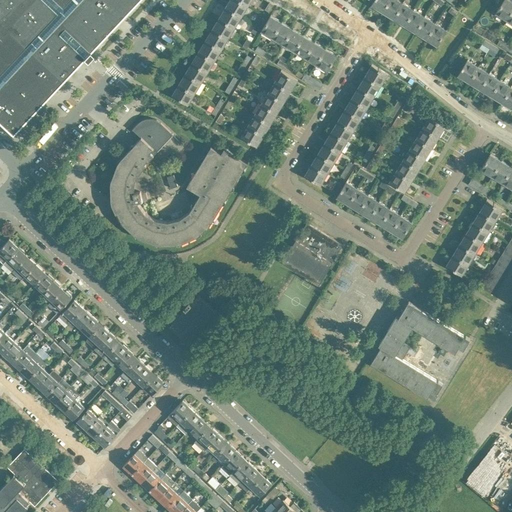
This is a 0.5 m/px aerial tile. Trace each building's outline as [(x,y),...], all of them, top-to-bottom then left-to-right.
[(0,0),(0,71),(51,17),(51,11),(38,0),(0,0)] [(140,0),(86,0),(72,15),(73,33),(83,42),(82,43),(92,52),(140,0)] [(242,16),(249,5),(240,0),(229,0),(226,6),(242,16)] [(382,12),(389,0),(374,0),(371,5),(382,12)] [(393,19),(403,3),(398,0),(389,0),(382,12),(393,19)] [(455,0),(452,4),(459,9),(462,5),(455,0)] [(507,21),(511,12),(511,1),(510,0),(504,0),(496,14),(507,21)] [(269,12),(274,5),(270,2),(266,9),(269,12)] [(404,26),(414,9),(403,3),(393,19),(404,26)] [(236,27),(242,16),(226,6),(219,17),(236,27)] [(459,12),(452,7),(449,11),(456,16),(459,12)] [(414,33),(425,16),(414,9),(404,26),(414,33)] [(273,38),(282,22),(271,15),(261,31),(273,38)] [(425,39),(436,23),(425,16),(414,33),(425,39)] [(229,38),(236,27),(219,17),(213,28),(229,38)] [(260,27),(265,19),(261,17),(256,25),(260,27)] [(284,44),(293,28),(282,22),(273,38),(284,44)] [(437,47),(447,30),(436,23),(425,39),(437,47)] [(256,34),(260,27),(256,25),(252,31),(256,34)] [(222,49),(229,38),(213,28),(206,39),(222,49)] [(294,51),(304,35),(293,28),(284,44),(294,51)] [(494,36),(485,31),(483,35),(491,40),(494,36)] [(84,60),(58,35),(53,36),(0,92),(0,122),(14,135),(66,80),(84,60)] [(305,58),(315,42),(304,35),(294,51),(305,58)] [(247,48),(252,41),(247,38),(243,46),(247,48)] [(215,60),(222,49),(206,39),(199,50),(215,60)] [(490,49),(492,44),(485,40),(482,44),(490,49)] [(508,45),(499,40),(497,44),(505,49),(508,45)] [(316,64),(326,48),(315,42),(305,58),(316,64)] [(499,49),(492,44),(490,49),(497,53),(499,49)] [(265,50),(258,46),(255,50),(262,54),(265,50)] [(328,71),(337,55),(326,48),(316,64),(328,71)] [(209,72),(215,60),(199,50),(192,62),(209,72)] [(272,55),(265,50),(262,54),(270,59),(272,55)] [(247,64),(252,57),(248,54),(243,62),(247,64)] [(257,64),(261,57),(257,54),(252,62),(257,64)] [(287,63),(280,59),(277,63),(284,68),(287,63)] [(469,83),(479,66),(468,59),(457,76),(469,83)] [(202,82),(209,72),(192,62),(186,72),(202,82)] [(243,72),(247,64),(243,62),(239,69),(243,72)] [(292,72),(294,68),(287,63),(284,68),(292,72)] [(381,86),(388,74),(371,64),(365,75),(381,86)] [(480,90),(490,73),(479,66),(469,83),(480,90)] [(247,79),(252,71),(247,69),(243,77),(247,79)] [(298,80),(281,70),(274,81),(291,91),(298,80)] [(195,93),(202,82),(186,72),(179,83),(195,93)] [(491,96),(501,80),(490,73),(480,90),(491,96)] [(323,84),(310,75),(306,81),(320,90),(323,84)] [(375,97),(381,86),(365,75),(358,86),(375,97)] [(233,87),(239,78),(234,76),(229,84),(233,87)] [(243,86),(247,79),(243,77),(239,84),(243,86)] [(502,103),(511,86),(501,80),(491,96),(502,103)] [(291,91),(274,81),(268,92),(284,102),(291,91)] [(188,105),(195,93),(179,83),(172,95),(188,105)] [(230,93),(233,87),(229,84),(225,91),(230,93)] [(368,107),(375,97),(358,86),(351,97),(368,107)] [(406,96),(411,88),(407,86),(402,93),(406,96)] [(511,109),(511,86),(502,103),(511,109)] [(234,101),(238,94),(234,91),(230,99),(234,101)] [(284,102),(268,92),(261,103),(278,113),(284,102)] [(362,118),(368,107),(351,97),(345,108),(362,118)] [(220,108),(225,101),(221,98),(216,106),(220,108)] [(230,108),(234,101),(230,99),(225,106),(230,108)] [(398,110),(403,102),(398,100),(393,108),(398,110)] [(406,111),(411,103),(407,101),(402,109),(406,111)] [(278,113),(261,103),(254,114),(271,124),(278,113)] [(216,115),(220,108),(216,106),(212,113),(216,115)] [(362,118),(345,108),(338,119),(355,129),(362,118)] [(394,117),(398,110),(393,108),(389,115),(394,117)] [(220,124),(225,116),(221,113),(216,121),(220,124)] [(271,124),(254,114),(248,125),(264,135),(271,124)] [(397,126),(402,118),(398,116),(393,124),(397,126)] [(446,126),(429,116),(422,127),(439,137),(446,126)] [(208,228),(212,222),(211,221),(210,220),(212,216),(214,218),(223,204),(220,203),(222,199),(224,200),(225,200),(231,190),(231,189),(229,188),(231,184),(234,186),(242,172),(241,171),(240,170),(242,166),(244,168),(248,162),(224,148),(221,153),(211,146),(187,186),(200,194),(190,211),(180,218),(168,221),(156,219),(146,213),(140,204),(138,202),(143,201),(143,202),(148,198),(146,192),(148,184),(152,177),(142,171),(143,169),(147,165),(145,163),(148,160),(149,161),(173,134),(160,122),(157,120),(156,119),(152,118),(151,118),(148,118),(146,118),(143,120),(142,120),(139,123),(132,129),(133,130),(141,137),(134,145),(135,146),(131,149),(131,148),(121,159),(123,161),(121,164),(119,163),(118,163),(112,180),(114,180),(114,185),(112,184),(111,185),(111,200),(110,201),(110,202),(110,203),(111,204),(112,205),(113,205),(116,213),(118,212),(122,220),(124,219),(127,222),(125,223),(124,224),(136,235),(136,234),(137,232),(141,235),(140,236),(140,237),(157,244),(157,243),(157,241),(161,241),(161,243),(161,244),(176,244),(176,243),(176,241),(180,240),(181,242),(181,243),(198,235),(197,235),(196,233),(199,230),(201,232),(206,227),(208,228)] [(348,141),(355,129),(338,119),(331,131),(348,141)] [(385,132),(389,124),(385,122),(380,130),(385,132)] [(393,133),(397,126),(393,124),(389,130),(393,133)] [(264,135),(248,125),(241,136),(258,146),(264,135)] [(439,137),(422,127),(416,138),(433,148),(439,137)] [(381,139),(385,132),(380,130),(376,137),(381,139)] [(348,141),(331,131),(325,141),(341,152),(348,141)] [(384,148),(389,140),(384,138),(380,145),(384,148)] [(433,148),(416,138),(409,149),(426,159),(433,148)] [(335,163),(341,152),(325,141),(318,152),(335,163)] [(371,154),(376,146),(371,144),(367,152),(371,154)] [(380,155),(384,148),(380,145),(376,153),(380,155)] [(426,159),(409,149),(402,159),(419,170),(426,159)] [(328,174),(335,163),(318,152),(311,164),(328,174)] [(367,161),(371,154),(367,152),(363,159),(367,161)] [(492,177),(502,160),(491,153),(480,170),(492,177)] [(419,170),(402,159),(396,170),(413,181),(419,170)] [(371,170),(375,162),(371,160),(366,167),(371,170)] [(503,183),(511,168),(511,166),(502,160),(492,177),(503,183)] [(349,171),(354,163),(350,161),(345,169),(349,171)] [(321,185),(328,174),(311,164),(305,175),(321,185)] [(368,171),(360,167),(358,171),(365,176),(368,171)] [(511,188),(511,168),(503,183),(511,188)] [(345,178),(346,176),(349,171),(345,169),(342,173),(340,176),(345,178)] [(413,181),(396,170),(389,182),(405,192),(413,181)] [(470,177),(488,185),(491,178),(474,170),(470,177)] [(373,180),(375,176),(368,171),(365,176),(373,180)] [(482,192),(486,186),(472,178),(468,184),(482,192)] [(387,189),(390,185),(382,180),(380,185),(387,189)] [(347,204),(358,187),(347,181),(337,197),(347,204)] [(394,193),(397,189),(390,185),(387,189),(394,193)] [(359,211),(369,194),(358,187),(347,204),(359,211)] [(370,218),(380,201),(369,194),(359,211),(370,218)] [(409,203),(411,199),(404,194),(401,198),(409,203)] [(507,201),(498,196),(495,200),(504,206),(507,201)] [(416,207),(418,203),(411,199),(409,203),(416,207)] [(496,221),(503,209),(487,199),(480,210),(496,221)] [(380,224),(391,208),(380,201),(370,218),(380,224)] [(391,231),(401,215),(391,208),(380,224),(391,231)] [(490,231),(496,221),(480,210),(473,221),(490,231)] [(403,238),(413,222),(401,215),(391,231),(403,238)] [(483,242),(490,231),(473,221),(467,232),(483,242)] [(333,261),(343,245),(307,222),(297,239),(296,238),(282,261),(319,284),(333,261)] [(476,253),(483,242),(467,232),(460,243),(476,253)] [(0,259),(4,263),(19,247),(9,238),(5,242),(1,247),(0,248),(0,259)] [(469,264),(476,253),(460,243),(453,254),(469,264)] [(511,260),(511,252),(509,251),(511,246),(511,245),(508,243),(502,254),(506,256),(511,260)] [(13,271),(27,256),(24,253),(25,252),(19,247),(4,263),(13,271)] [(462,275),(469,264),(453,254),(446,265),(462,275)] [(502,262),(506,256),(502,254),(495,265),(499,267),(508,273),(511,268),(502,262)] [(25,275),(36,264),(36,263),(31,258),(30,259),(27,256),(13,271),(21,279),(25,275)] [(511,266),(511,260),(506,256),(502,262),(511,268),(511,266)] [(34,284),(45,273),(42,270),(43,269),(37,263),(37,264),(36,264),(25,275),(34,284)] [(495,273),(499,267),(495,265),(488,276),(492,278),(501,284),(504,279),(495,273)] [(504,279),(508,273),(499,267),(495,273),(504,279)] [(43,292),(54,280),(54,279),(49,274),(48,275),(45,273),(34,284),(43,292)] [(489,284),(492,278),(488,276),(481,287),(494,295),(498,289),(489,284)] [(498,289),(501,284),(492,278),(489,284),(498,289)] [(52,300),(62,289),(59,286),(60,285),(55,280),(54,280),(43,292),(52,300)] [(11,291),(5,286),(2,289),(8,294),(11,291)] [(61,309),(72,297),(71,296),(72,295),(66,290),(65,292),(62,289),(52,300),(61,309)] [(16,296),(11,291),(8,294),(13,299),(16,296)] [(190,344),(219,314),(199,295),(191,303),(189,301),(184,307),(186,309),(170,325),(190,344)] [(72,320),(84,308),(75,299),(59,315),(69,324),(72,320)] [(470,338),(469,338),(409,301),(408,301),(398,317),(396,316),(386,331),(383,329),(381,333),(384,335),(378,345),(381,346),(371,362),(428,397),(434,401),(438,395),(436,394),(443,383),(403,359),(407,352),(406,351),(411,344),(404,340),(413,326),(455,352),(459,346),(463,349),(470,338)] [(29,307),(23,302),(20,306),(26,311),(29,307)] [(34,312),(29,307),(26,311),(31,316),(34,312)] [(81,328),(92,316),(84,308),(72,320),(81,328)] [(90,336),(101,324),(92,316),(81,328),(90,336)] [(46,324),(41,319),(38,322),(43,327),(46,324)] [(99,345),(110,332),(101,324),(90,336),(98,344),(99,345)] [(41,330),(36,325),(33,328),(38,333),(41,330)] [(54,331),(50,327),(46,330),(51,335),(54,331)] [(0,350),(3,353),(14,340),(6,332),(0,338),(0,350)] [(104,357),(119,341),(110,332),(99,345),(98,344),(95,348),(104,357)] [(305,338),(301,335),(298,341),(319,354),(322,348),(318,345),(321,340),(309,332),(305,338)] [(12,361),(23,349),(14,340),(3,353),(12,361)] [(56,350),(59,346),(54,341),(51,345),(56,350)] [(117,361),(128,349),(119,341),(104,357),(113,365),(117,361)] [(72,348),(67,343),(64,347),(69,351),(72,348)] [(20,369),(36,353),(27,344),(23,349),(12,361),(20,369)] [(125,369),(137,357),(128,349),(117,361),(125,369)] [(29,378),(41,365),(45,361),(36,353),(20,369),(29,378)] [(134,378),(146,365),(137,357),(125,369),(134,378)] [(77,362),(72,358),(68,361),(73,366),(77,362)] [(50,373),(41,365),(29,378),(38,386),(50,373)] [(143,386),(155,374),(146,365),(134,378),(143,386)] [(47,394),(59,382),(50,373),(38,386),(47,394)] [(94,379),(89,374),(86,378),(91,382),(94,379)] [(152,394),(163,382),(164,382),(155,374),(143,386),(152,394)] [(107,381),(103,376),(99,380),(104,384),(107,381)] [(59,382),(47,394),(56,402),(67,390),(72,385),(63,377),(62,378),(59,382)] [(67,390),(56,402),(65,411),(76,398),(81,394),(72,385),(67,390)] [(115,399),(105,389),(102,393),(112,402),(115,399)] [(125,397),(120,393),(117,396),(122,401),(125,397)] [(74,419),(85,406),(76,398),(65,411),(74,419)] [(124,407),(115,399),(112,402),(120,410),(121,411),(124,407)] [(177,424),(193,408),(183,399),(171,412),(172,412),(168,416),(177,424)] [(135,412),(139,408),(130,400),(126,404),(135,412)] [(86,430),(100,416),(90,407),(77,421),(86,430)] [(128,420),(132,415),(124,407),(121,411),(120,410),(119,412),(128,420)] [(190,429),(202,416),(193,408),(177,424),(186,433),(190,429)] [(95,438),(108,424),(100,416),(86,430),(95,438)] [(199,437),(211,424),(202,416),(190,429),(199,437)] [(167,435),(165,432),(162,429),(164,426),(161,423),(158,427),(155,431),(163,439),(167,435)] [(118,433),(108,424),(95,438),(105,447),(118,433)] [(207,446),(219,433),(211,424),(199,437),(195,441),(204,449),(207,446)] [(216,454),(228,441),(219,433),(207,446),(216,453),(216,454)] [(162,442),(153,434),(148,438),(158,447),(159,446),(158,446),(162,442)] [(225,462),(237,449),(228,441),(216,454),(216,453),(212,458),(216,461),(220,457),(225,462)] [(171,450),(162,442),(158,446),(159,446),(167,454),(171,450)] [(0,511),(23,511),(29,506),(26,504),(29,501),(30,500),(35,505),(59,480),(55,476),(32,455),(25,448),(8,466),(15,473),(0,488),(0,511)] [(132,474),(148,457),(139,449),(123,465),(132,474)] [(230,475),(246,458),(237,449),(225,462),(221,466),(230,475)] [(180,459),(171,450),(167,454),(176,463),(180,459)] [(188,456),(185,460),(190,464),(193,461),(188,456)] [(157,465),(148,457),(132,474),(141,482),(153,469),(157,465)] [(239,483),(255,466),(246,458),(230,475),(239,483)] [(154,469),(141,482),(150,490),(162,477),(166,473),(157,465),(154,469)] [(252,487),(264,474),(255,466),(239,483),(248,491),(252,487)] [(197,475),(189,467),(185,471),(194,479),(197,475)] [(211,478),(202,469),(199,473),(208,481),(211,478)] [(162,477),(150,490),(159,499),(171,486),(175,482),(166,473),(162,477)] [(273,482),(264,474),(252,487),(261,495),(273,482)] [(206,484),(197,475),(194,479),(203,487),(206,484)] [(211,478),(208,481),(217,489),(220,486),(221,484),(213,476),(211,478)] [(215,492),(206,484),(203,487),(211,495),(212,496),(215,492)] [(180,494),(171,486),(159,499),(168,507),(180,494)] [(229,494),(220,486),(217,489),(226,498),(229,494)] [(271,502),(277,494),(281,491),(275,486),(265,497),(269,500),(271,502)] [(179,511),(193,498),(184,490),(180,494),(168,507),(173,511),(179,511)] [(224,500),(215,492),(212,496),(211,495),(207,500),(216,508),(220,504),(224,500)] [(202,506),(193,498),(179,511),(196,511),(198,510),(202,506)] [(233,508),(224,500),(220,504),(229,511),(233,508)] [(294,501),(290,506),(283,500),(276,507),(281,511),(302,511),(304,510),(294,501)] [(237,502),(234,505),(240,511),(246,511),(247,511),(237,502)] [(95,511),(96,511),(87,503),(82,508),(86,511),(95,511)]
